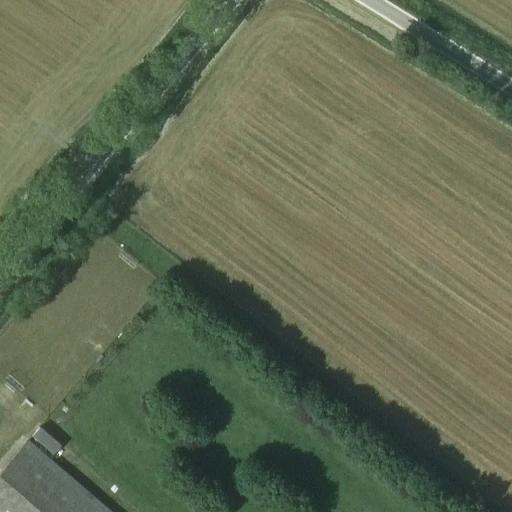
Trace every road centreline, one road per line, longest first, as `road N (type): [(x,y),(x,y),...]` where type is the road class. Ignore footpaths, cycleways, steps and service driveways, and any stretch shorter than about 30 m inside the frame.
road 1 (unclassified): [(0,309),(268,0)]
road 2 (unclassified): [(511,74),(395,0)]
